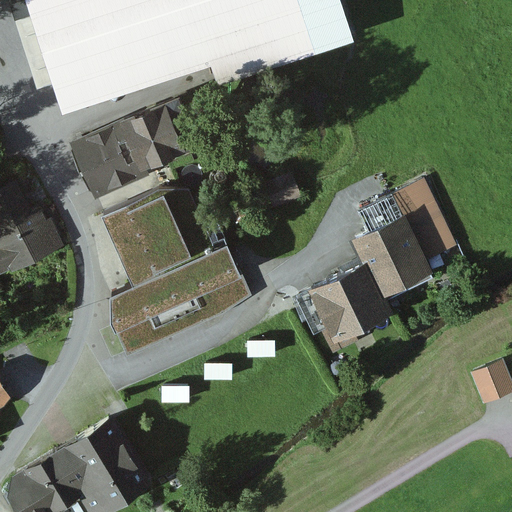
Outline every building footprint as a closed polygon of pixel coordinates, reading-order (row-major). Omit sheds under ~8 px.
[(26,0),(59,107),(209,62),(218,91),(358,49),(343,0),(26,0)] [(166,101),(73,142),(97,197),(150,174),(143,167),(186,148),(166,101)] [(296,156),(269,167),(280,194),(307,182),(296,156)] [(186,178),(101,214),(130,284),(107,294),(130,347),(239,300),(186,178)] [(0,277),(61,250),(41,206),(28,211),(15,184),(0,190),(0,277)] [(398,211),(353,235),(389,303),(434,279),(398,211)] [(383,319),(356,264),(311,285),(325,314),(318,318),(335,353),(360,341),(355,332),(383,319)] [(0,373),(0,408),(15,399),(0,373)] [(113,411),(52,449),(12,475),(11,491),(21,511),(44,511),(80,493),(91,511),(100,511),(155,478),(113,411)]
